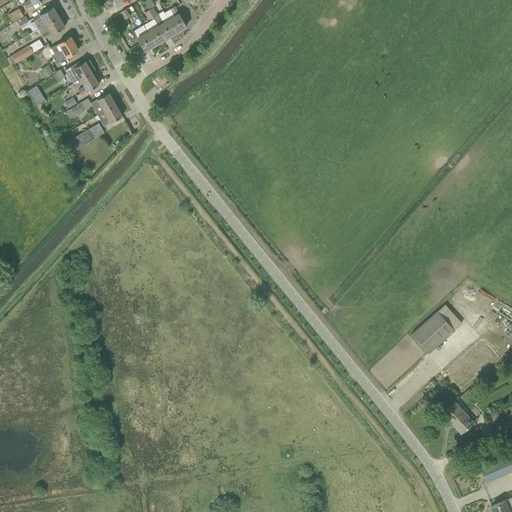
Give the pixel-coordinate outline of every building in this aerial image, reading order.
[(26,8),(38,1),(39,0),(29,0),(24,3),(26,8)] [(151,0),(143,0),(149,9),(153,7),(155,6),(151,0)] [(59,16),(53,6),(32,18),(38,28),(59,16)] [(187,26),(181,17),(175,6),(171,9),(175,16),(168,19),(176,32),(187,26)] [(157,14),(153,7),(149,9),(153,17),(157,14)] [(13,21),(23,16),(19,8),(9,14),(13,21)] [(125,9),(121,12),(126,19),(130,16),(125,9)] [(153,17),(149,9),(145,12),(149,19),(153,17)] [(176,32),(168,19),(163,22),(158,14),(157,14),(153,17),(158,26),(166,38),(176,32)] [(20,25),(28,21),(25,15),(17,20),(20,25)] [(65,26),(59,16),(38,28),(44,39),(65,26)] [(137,38),(145,51),(155,45),(148,32),(144,25),(133,31),(137,38)] [(166,38),(158,26),(148,32),(155,45),(166,38)] [(70,36),(62,41),(58,43),(51,48),(54,54),(52,55),(57,63),(67,57),(67,58),(74,53),(73,52),(78,49),(70,36)] [(34,52),(34,51),(30,45),(8,57),(13,64),(17,62),(34,52)] [(92,72),(85,61),(80,64),(79,61),(65,70),(73,83),(81,79),(92,72)] [(53,73),(49,66),(41,72),(45,78),(53,73)] [(65,77),(60,69),(56,71),(57,72),(55,73),(59,80),(65,77)] [(99,84),(92,72),(81,79),(85,86),(78,90),(81,95),(99,84)] [(34,87),(27,91),(31,98),(38,94),(34,87)] [(109,92),(100,97),(91,103),(97,114),(115,104),(109,92)] [(68,107),(77,102),(73,97),(65,102),(68,107)] [(81,111),(77,104),(66,111),(70,117),(81,111)] [(97,114),(101,122),(104,126),(122,116),(115,104),(97,114)] [(90,128),(64,143),(70,153),(96,137),(90,128)] [(454,329),(462,322),(445,304),(411,334),(428,353),(455,329),(454,329)] [(489,331),(444,371),(460,389),(505,349),(489,331)] [(461,433),(473,422),(454,401),(442,413),(461,433)] [(492,429),(511,419),(511,405),(487,417),(492,429)] [(486,482),(511,471),(511,453),(480,467),(486,482)] [(511,511),(511,497),(491,506),(493,511),(511,511)]
